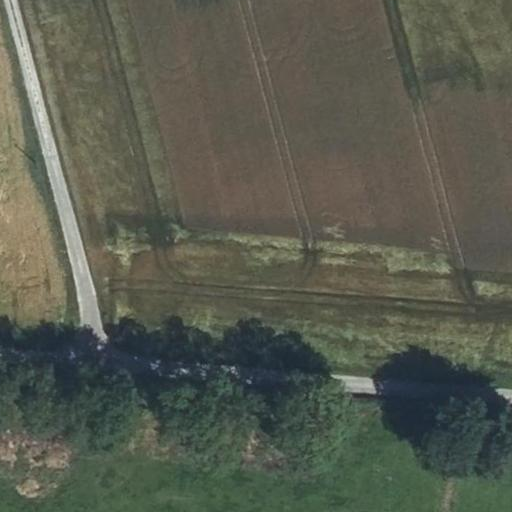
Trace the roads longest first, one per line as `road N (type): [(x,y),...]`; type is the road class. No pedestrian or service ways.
road 1 (unclassified): [(95,325),(511,349)]
road 2 (unclassified): [(9,0),(95,325)]
